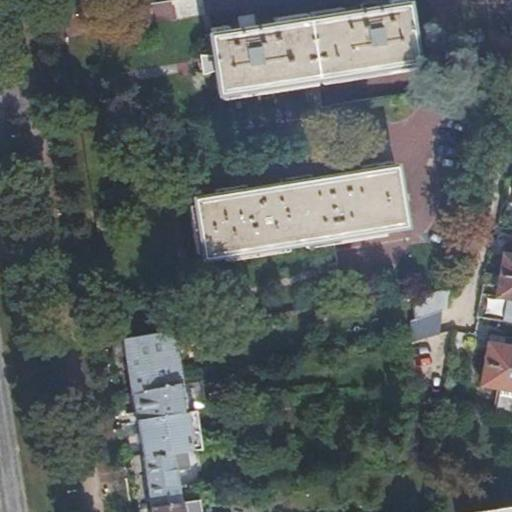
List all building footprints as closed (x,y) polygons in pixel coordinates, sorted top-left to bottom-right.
[(275,17),(276,24),(261,27),(259,14),(243,17),(245,29),(229,32),(228,25),(212,28),(213,35),(212,35),(215,55),(201,57),(203,74),(217,72),(221,95),(223,95),(224,101),(316,85),(315,78),(321,77),(323,84),(415,68),(414,61),(418,60),(408,1),(405,2),(404,0),(388,0),(389,5),(342,13),(341,5),(312,10),(313,18),(306,19),(304,12),(275,17)] [(396,166),(391,167),(390,159),(360,163),(361,172),(312,180),(310,172),(279,177),(280,185),(247,191),(245,182),(214,187),(216,196),(195,199),(197,204),(189,205),(196,252),(204,251),(205,259),(226,255),(227,262),(289,252),(288,245),(301,243),(302,250),(386,236),(385,230),(405,227),(399,189),(396,166)] [(501,255),(498,275),(511,277),(511,256),(507,256),(501,255)] [(511,277),(498,275),(493,296),(504,298),(499,321),(511,323),(511,277)] [(452,288),(410,295),(415,320),(458,313),(452,288)] [(138,313),(111,318),(115,341),(123,340),(142,337),(138,313)] [(442,336),(439,320),(398,327),(396,335),(400,345),(442,336)] [(168,333),(142,337),(123,340),(132,393),(176,386),(168,333)] [(486,341),(482,361),(511,366),(511,337),(504,336),(502,344),(486,341)] [(511,366),(482,361),(478,384),(497,386),(492,413),(508,416),(510,402),(511,393),(511,366)] [(176,386),(132,393),(136,421),(186,413),(181,385),(176,386)] [(297,437),(289,386),(266,390),(267,399),(274,441),(275,442),(297,437)] [(240,392),(242,403),(259,400),(257,388),(240,392)] [(186,413),(136,421),(139,452),(188,446),(182,421),(187,420),(186,413)] [(188,446),(139,452),(151,507),(179,501),(174,472),(190,469),(188,446)] [(179,501),(151,507),(151,511),(204,511),(202,498),(179,501)]
